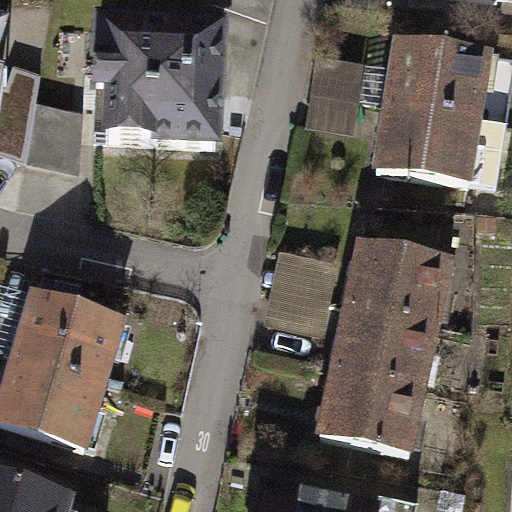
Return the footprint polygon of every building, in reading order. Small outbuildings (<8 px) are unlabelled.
[(511,0),(407,0),(407,3),(511,13),(511,0)] [(0,67),(13,26),(0,22),(0,67)] [(237,34),(105,33),(104,167),(236,168),(237,34)] [(501,67),(400,51),(393,98),(385,145),(378,193),(479,208),(501,67)] [(391,79),(325,68),(313,136),(361,144),(366,114),(385,117),(391,79)] [(85,126),(43,115),(28,176),(86,187),(85,126)] [(460,271),(360,253),(349,313),(449,330),(460,271)] [(337,282),(285,271),(274,327),(325,338),(337,282)] [(143,335),(39,303),(0,430),(0,434),(103,466),(143,335)] [(449,330),(349,313),(338,373),(438,392),(449,330)] [(438,392),(338,373),(325,443),(425,461),(438,392)] [(87,511),(88,511),(0,484),(0,511),(87,511)] [(386,511),(271,490),(266,511),(386,511)]
